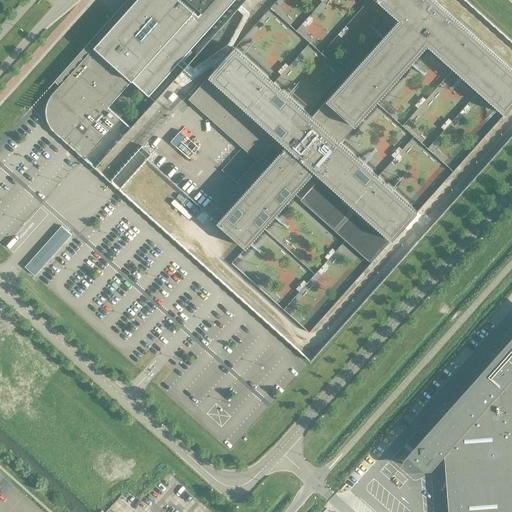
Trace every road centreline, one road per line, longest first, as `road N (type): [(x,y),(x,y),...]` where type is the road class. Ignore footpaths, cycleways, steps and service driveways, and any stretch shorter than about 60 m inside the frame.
road 1 (unknown): [(511,110),(305,338),(253,300),(128,180)]
road 2 (unclassified): [(278,450),(511,191)]
road 3 (unclassified): [(232,485),(0,287)]
road 4 (unknown): [(92,174),(241,0)]
